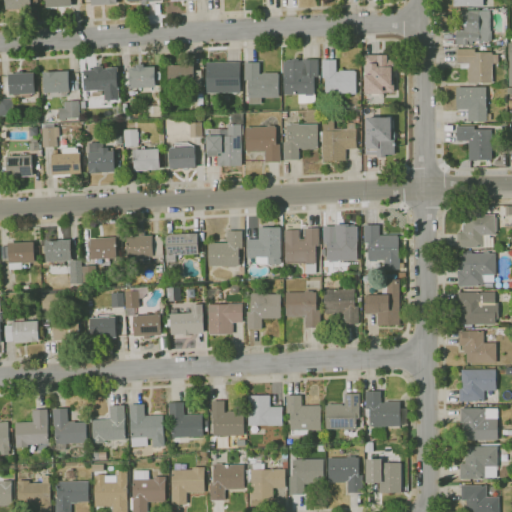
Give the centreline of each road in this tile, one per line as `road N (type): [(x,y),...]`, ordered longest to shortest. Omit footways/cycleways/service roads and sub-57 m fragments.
road 1 (residential): [(511,185),(0,209)]
road 2 (residential): [(422,0),(425,511)]
road 3 (residential): [(425,356),(0,375)]
road 4 (residential): [(423,20),(0,42)]
